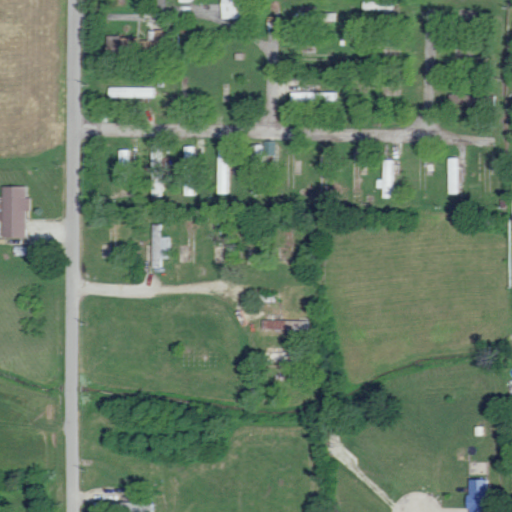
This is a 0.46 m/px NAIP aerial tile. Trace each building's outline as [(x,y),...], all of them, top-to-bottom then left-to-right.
[(150,97),(150,88),(128,87),(128,96),(150,97)] [(289,104),(339,105),(339,92),(289,91),(289,104)] [(250,143),(251,169),(266,168),(266,155),(276,155),(275,142),(250,143)] [(198,194),(197,145),(183,146),(185,195),(198,194)] [(217,192),(232,193),(233,148),(218,148),(217,192)] [(119,184),(134,184),(134,150),(119,149),(119,184)] [(447,192),(460,193),(461,157),(448,157),(447,192)] [(396,197),(397,159),(382,159),(382,179),(376,179),(376,187),(382,187),(382,197),(396,197)] [(24,237),(25,209),(28,210),(29,197),(24,196),(25,186),(2,185),(1,237),(24,237)] [(152,266),(165,267),(165,257),(173,257),(174,236),(165,236),(166,224),(153,224),(152,266)] [(261,330),(309,331),(309,320),(261,319),(261,330)] [(464,511),(487,511),(488,479),(465,479),(464,511)] [(145,511),(157,511),(157,502),(113,501),(112,511),(145,511)]
